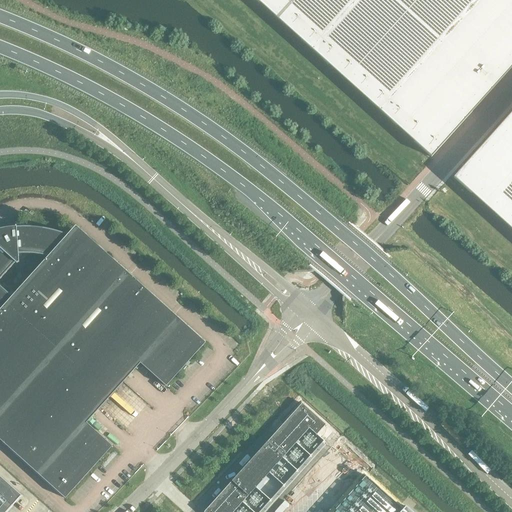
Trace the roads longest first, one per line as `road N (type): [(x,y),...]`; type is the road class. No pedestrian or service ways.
road 1 (trunk): [(511,386),(227,140),(124,74),(0,16)]
road 2 (trunk): [(0,46),(101,93),(209,160),(511,413)]
road 3 (unclassified): [(511,497),(312,317)]
road 4 (unclassified): [(367,251),(511,90)]
road 5 (unclassified): [(124,511),(255,374)]
road 6 (unclassified): [(129,158),(58,105),(0,95)]
road 7 (unclassified): [(0,111),(52,116),(129,158)]
road 8 (unclassified): [(225,242),(129,158)]
